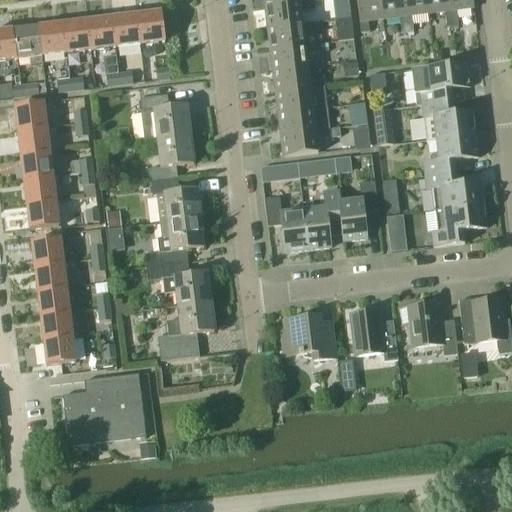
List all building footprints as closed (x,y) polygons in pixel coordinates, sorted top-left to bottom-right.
[(263,0),(264,9),(314,2),(313,0),(263,0)] [(349,14),(347,0),(333,0),(332,0),(334,16),(349,14)] [(368,23),(382,21),(379,0),(356,0),(361,35),(369,34),(368,23)] [(403,0),(379,0),(382,21),(400,19),(405,18),(403,0)] [(428,15),(426,0),(403,0),(405,18),(400,19),(401,26),(412,25),(411,18),(428,15)] [(449,0),(426,0),(428,15),(445,13),(451,13),(449,0)] [(472,0),(449,0),(451,13),(445,13),(446,21),(457,20),(456,12),(474,10),(472,0)] [(315,11),(314,2),(264,9),(267,30),(302,26),(300,13),(315,11)] [(136,17),(140,47),(165,44),(161,14),(136,17)] [(115,50),(140,47),(136,17),(112,20),(115,50)] [(91,53),(115,50),(112,20),(87,23),(91,53)] [(353,42),(350,20),(334,23),(337,44),(353,42)] [(457,20),(446,21),(447,29),(453,28),(458,28),(457,20)] [(67,55),(91,53),(87,23),(63,26),(67,55)] [(412,25),(401,26),(402,35),(407,34),(413,33),(412,25)] [(41,58),(67,55),(63,26),(38,29),(41,58)] [(303,39),(302,26),(267,30),(270,52),(319,45),(318,37),(303,39)] [(42,66),(41,58),(38,29),(14,31),(18,61),(30,60),(31,67),(42,66)] [(0,63),(18,61),(14,31),(0,33),(0,63)] [(320,54),(319,45),(270,52),(272,73),(307,68),(305,56),(320,54)] [(342,66),(344,79),(359,78),(357,65),(342,66)] [(467,66),(412,72),(416,108),(421,108),(452,104),(464,102),(463,90),(469,89),(467,66)] [(309,81),(307,68),(272,73),(275,94),(324,88),(323,80),(309,81)] [(169,83),(168,69),(155,71),(156,84),(169,83)] [(118,76),(120,87),(133,86),(131,74),(118,76)] [(107,89),(120,87),(118,76),(105,77),(107,89)] [(386,96),(384,76),(370,78),(372,97),(386,96)] [(70,82),(71,93),(83,92),(82,80),(70,82)] [(58,95),(71,93),(70,82),(56,83),(58,95)] [(21,87),(22,99),(39,97),(38,84),(21,87)] [(13,101),(22,99),(21,87),(11,88),(13,101)] [(324,88),(275,94),(277,116),(312,111),(327,110),(325,97),(324,88)] [(159,142),(190,138),(187,110),(169,112),(168,98),(140,102),(142,115),(155,114),(159,142)] [(454,116),(452,104),(421,108),(423,121),(424,121),(427,142),(475,137),(472,114),(454,116)] [(14,109),(17,134),(47,131),(44,106),(14,109)] [(312,111),(277,116),(280,137),(329,131),(327,110),(312,111)] [(75,127),(87,126),(85,112),(73,113),(75,127)] [(383,112),(373,114),(376,139),(386,137),(385,130),(391,129),(388,112),(383,112)] [(88,138),(87,126),(75,127),(76,139),(88,138)] [(340,138),(339,130),(329,131),(280,137),(283,159),(318,155),(316,141),(340,138)] [(50,155),(47,131),(17,134),(20,159),(50,155)] [(475,137),(427,142),(427,143),(436,142),(437,155),(432,156),(429,159),(430,164),(423,165),(424,179),(455,175),(454,163),(478,160),(475,137)] [(150,186),(178,183),(176,169),(193,167),(190,138),(159,142),(162,171),(149,172),(150,186)] [(53,180),(50,155),(20,159),(23,183),(53,180)] [(81,176),(93,175),(91,161),(79,162),(81,175),(81,176)] [(81,175),(79,162),(69,164),(70,176),(81,175)] [(313,164),(298,165),(299,181),(314,179),(313,164)] [(270,169),(259,170),(262,186),(273,184),(270,169)] [(93,175),(81,176),(82,188),(94,187),(93,175)] [(457,187),(455,175),(424,179),(426,192),(431,191),(434,213),(483,207),(481,184),(457,187)] [(53,180),(23,183),(26,208),(56,204),(53,180)] [(179,196),(178,183),(150,186),(152,199),(157,198),(160,226),(200,221),(197,194),(179,196)] [(341,221),(340,221),(343,244),(367,241),(363,214),(377,212),(374,185),(359,186),(361,202),(340,204),(339,204),(341,221)] [(325,210),(303,213),(308,252),(331,250),(329,239),(342,237),(340,221),(341,221),(339,204),(340,204),(338,193),(323,195),(325,210)] [(285,255),(308,252),(303,213),(281,215),(279,200),(264,202),(267,229),(281,228),(285,255)] [(56,204),(26,208),(30,233),(59,229),(56,204)] [(486,230),(483,207),(434,213),(436,235),(431,235),(433,249),(464,246),(462,233),(486,230)] [(87,225),(98,224),(97,210),(85,212),(87,225)] [(121,229),(119,213),(105,215),(107,230),(121,229)] [(200,221),(160,226),(162,240),(156,241),(158,256),(145,257),(146,271),(188,267),(186,252),(203,250),(200,221)] [(31,245),(34,270),(64,266),(61,241),(31,245)] [(402,241),(388,243),(390,254),(403,253),(402,241)] [(91,263),(103,262),(102,247),(90,249),(91,263)] [(105,274),(103,262),(91,263),(93,275),(105,274)] [(64,266),(34,270),(37,294),(67,291),(64,266)] [(188,267),(146,271),(148,285),(162,283),(163,296),(176,294),(178,310),(210,306),(207,278),(189,280),(188,267)] [(67,291),(37,294),(40,319),(70,315),(67,291)] [(97,312),(109,311),(107,296),(96,298),(97,312)] [(496,343),(498,357),(511,355),(511,349),(509,322),(503,322),(501,301),(477,304),(477,301),(458,303),(463,347),(496,343)] [(438,305),(399,309),(401,329),(408,328),(410,348),(404,349),(404,351),(442,347),(444,358),(458,357),(454,330),(441,332),(440,324),(438,305)] [(213,334),(210,306),(178,310),(180,322),(166,324),(168,338),(157,339),(159,364),(198,359),(196,336),(213,334)] [(111,322),(109,311),(97,312),(99,324),(111,322)] [(379,313),(350,316),(355,359),(383,356),(384,364),(397,362),(393,331),(381,332),(379,313)] [(70,315),(40,319),(43,343),(72,340),(70,315)] [(282,337),(284,359),(312,356),(313,364),(337,361),(332,325),(320,326),(320,318),(284,323),(285,337),(282,337)] [(72,340),(43,343),(46,368),(75,365),(72,340)] [(103,361),(115,360),(114,346),(102,348),(103,361)] [(476,355),(461,356),(464,380),(478,379),(476,355)] [(352,375),(351,364),(337,366),(338,376),(352,375)] [(85,396),(62,399),(68,450),(93,447),(92,439),(130,434),(131,443),(145,441),(138,378),(97,382),(98,394),(85,396)] [(357,387),(348,382),(342,393),(351,398),(357,387)] [(154,444),(138,445),(140,462),(156,461),(154,444)]
